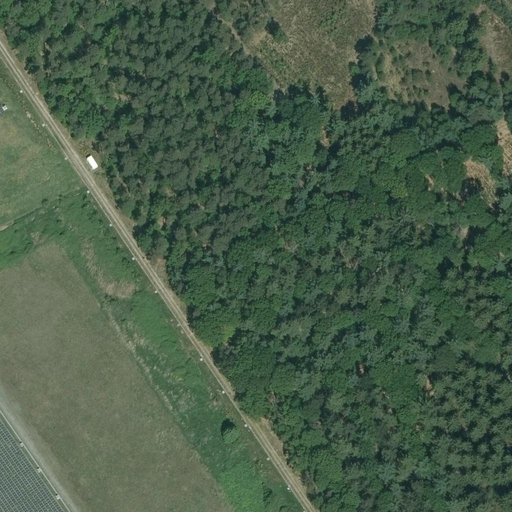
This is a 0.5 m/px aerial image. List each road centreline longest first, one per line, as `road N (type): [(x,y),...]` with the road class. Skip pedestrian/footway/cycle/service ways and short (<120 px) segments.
road 1 (track): [(312,511),(0,45)]
road 2 (track): [(511,388),(366,199)]
